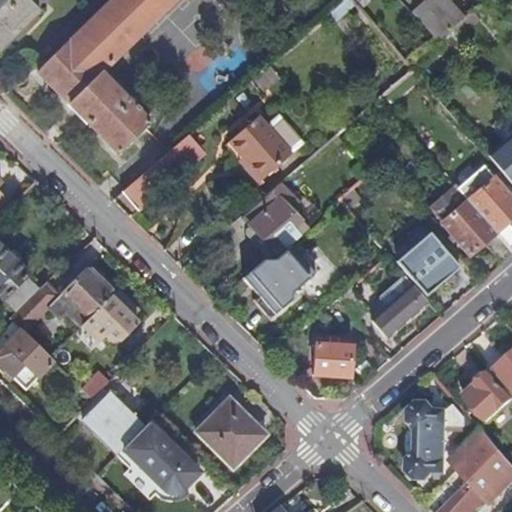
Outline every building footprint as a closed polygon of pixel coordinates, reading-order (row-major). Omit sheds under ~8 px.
[(0,0),(0,55),(41,14),(28,0),(0,0)] [(117,0),(41,76),(71,108),(70,109),(89,129),(90,127),(120,158),(152,128),(140,115),(141,113),(137,109),(135,110),(103,77),(180,0),(117,0)] [(414,18),(439,46),(454,32),(466,20),(448,0),(423,0),(428,5),(414,18)] [(404,84),(388,98),(394,105),(410,92),(404,84)] [(251,168),(247,171),(261,187),(293,157),(259,121),(231,146),(244,160),(251,168)] [(511,123),(499,135),(508,146),(511,142),(511,123)] [(191,139),(116,204),(133,221),(206,157),(191,139)] [(490,161),(511,185),(511,142),(508,146),(490,161)] [(240,164),(247,171),(251,168),(244,160),(240,164)] [(511,251),(511,227),(507,222),(511,218),(511,198),(494,177),(468,199),(511,251)] [(0,222),(14,208),(0,193),(0,190),(3,187),(0,183),(0,222)] [(503,262),(511,254),(511,251),(468,199),(454,183),(428,206),(470,255),(486,241),(503,262)] [(284,188),(246,222),(253,229),(250,233),(249,237),(254,243),(258,242),(266,250),(264,253),(272,260),(275,260),(279,256),(281,257),(310,230),(293,213),(300,206),(284,188)] [(462,271),(432,238),(400,266),(429,299),(462,271)] [(6,302),(19,315),(41,293),(28,279),(29,277),(0,248),(0,299),(4,304),(6,302)] [(92,268),(62,298),(58,302),(69,313),(75,306),(90,321),(117,294),(92,268)] [(377,297),(384,306),(410,287),(402,277),(377,297)] [(13,323),(15,325),(25,335),(58,302),(62,298),(49,286),(41,293),(19,315),(13,323)] [(387,342),(430,304),(417,290),(375,326),(387,342)] [(340,303),(359,323),(370,314),(352,293),(340,303)] [(139,316),(117,294),(90,321),(117,348),(139,326),(134,321),(139,316)] [(340,303),(327,315),(346,335),(359,323),(340,303)] [(15,325),(0,340),(0,365),(27,392),(55,365),(51,360),(25,335),(15,325)] [(354,349),(318,347),(316,379),(352,381),(354,349)] [(511,358),(497,372),(511,388),(511,358)] [(511,404),(511,397),(493,375),(467,398),(489,424),(511,404)] [(85,394),(95,403),(109,388),(99,379),(85,394)] [(84,426),(119,458),(145,431),(111,398),(84,426)] [(268,441),(231,404),(198,438),(235,475),(268,441)] [(410,474),(417,482),(428,483),(436,475),(446,475),(447,448),(452,447),(452,442),(447,442),(448,427),(466,428),(467,420),(456,408),(448,414),(437,413),(430,407),(420,406),(411,414),(411,425),(418,434),(418,454),(410,463),(410,474)] [(119,458),(116,461),(156,500),(162,504),(171,507),(179,508),(189,501),(182,494),(199,478),(148,428),(145,431),(119,458)] [(461,474),(426,507),(431,511),(445,511),(502,455),(483,433),(452,464),(461,474)] [(511,465),(502,455),(445,511),(471,511),(480,503),(486,509),(511,484),(511,465)]
